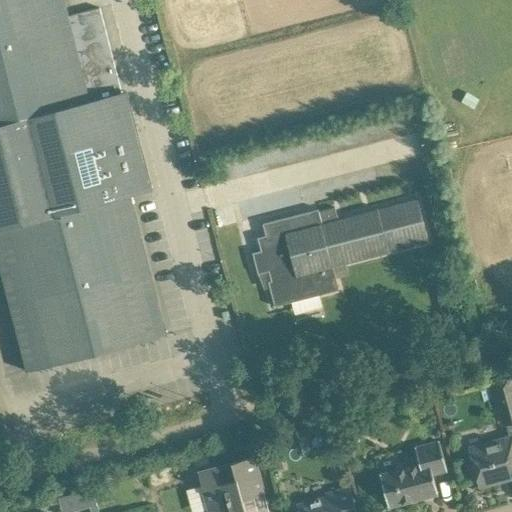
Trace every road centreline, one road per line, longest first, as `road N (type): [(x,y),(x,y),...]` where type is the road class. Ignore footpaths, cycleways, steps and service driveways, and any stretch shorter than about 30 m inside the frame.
road 1 (unclassified): [(120,0),(227,414)]
road 2 (unclassified): [(0,479),(227,414)]
